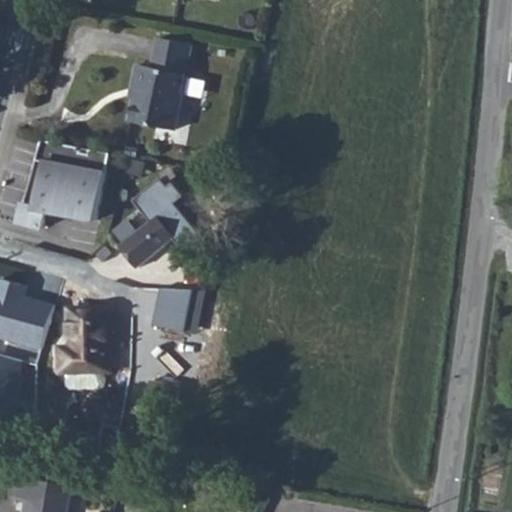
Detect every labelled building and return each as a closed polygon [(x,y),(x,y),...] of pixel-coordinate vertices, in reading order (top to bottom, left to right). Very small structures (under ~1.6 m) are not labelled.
[(140,87),(133,121),(178,130),(185,94),(183,93),(193,44),(161,38),(155,68),(140,65),(136,86),(140,87)] [(107,151),(35,141),(25,208),(95,219),(107,151)] [(159,216),(176,237),(182,233),(165,211),(159,216)] [(140,267),(176,237),(159,216),(122,245),(140,267)] [(30,286),(0,277),(0,340),(39,351),(52,305),(27,298),(30,286)] [(195,290),(163,288),(155,326),(187,332),(195,290)] [(195,290),(187,332),(196,334),(205,290),(195,290)] [(112,309),(72,309),(72,348),(62,348),(63,371),(69,371),(70,384),(74,388),(102,387),(106,383),(106,370),(113,370),(112,309)] [(29,359),(0,351),(0,419),(13,423),(29,359)] [(70,511),(74,488),(16,478),(12,496),(29,499),(26,511),(70,511)] [(255,505),(258,494),(248,491),(244,502),(255,505)]
